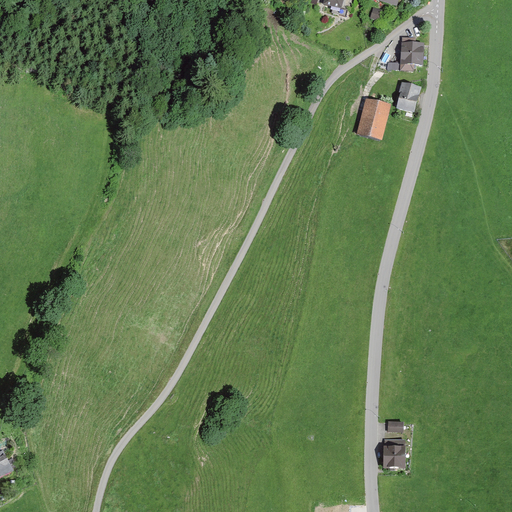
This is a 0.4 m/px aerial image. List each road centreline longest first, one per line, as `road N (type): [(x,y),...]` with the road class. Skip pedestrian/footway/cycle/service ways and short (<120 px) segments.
road 1 (unclassified): [(437,9),(342,70),(315,103),(170,387),(114,455),(96,511)]
road 2 (tertiary): [(437,9),(424,120),(382,262),(370,405),(372,511)]
